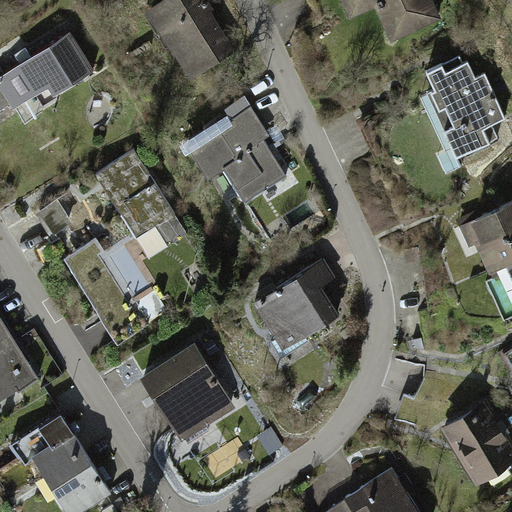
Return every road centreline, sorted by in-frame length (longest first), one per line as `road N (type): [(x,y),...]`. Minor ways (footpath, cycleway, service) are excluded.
road 1 (residential): [(250,0),(355,221),(378,284),(380,342),(370,394),(330,443),(234,511)]
road 2 (residential): [(0,238),(170,511)]
